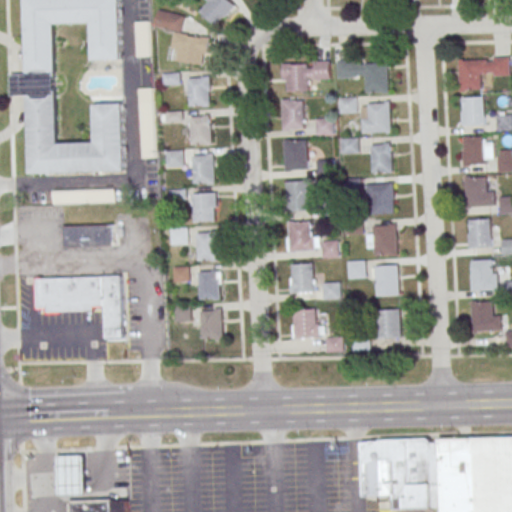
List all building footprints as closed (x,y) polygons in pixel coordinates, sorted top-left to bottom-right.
[(91,60),(90,23),(56,24),(59,143),(97,142),(96,105),(123,104),(125,169),(31,172),(28,95),(11,95),(11,74),(28,73),(26,0),(122,0),(124,59),(91,60)] [(231,0),(208,0),(209,0),(200,11),(217,27),(237,5),(231,0)] [(210,38),(182,33),(185,14),(158,10),(155,28),(175,30),(172,50),(179,51),(177,61),(206,65),(210,38)] [(151,22),(138,22),(138,55),(151,55),(151,22)] [(460,61),(482,60),(483,88),(461,90),(460,61)] [(286,63),(307,62),(309,90),(287,92),(286,63)] [(366,63),(387,62),(389,91),(367,92),(366,63)] [(188,77),(210,76),(212,105),(190,106),(188,77)] [(463,97),(484,96),(486,124),(464,126),(463,97)] [(340,97),(340,113),(357,113),(357,97),(340,97)] [(282,100),(304,98),(305,127),(283,128),(282,100)] [(368,104),(390,102),(392,131),(370,132),(368,104)] [(511,114),(497,114),(497,130),(511,130),(511,114)] [(190,116),(212,115),(214,143),(192,145),(190,116)] [(335,118),(316,118),(316,134),(335,134),(335,118)] [(464,137),(486,136),(487,164),(466,165),(464,137)] [(342,138),(342,153),(359,153),(359,138),(342,138)] [(285,140),(307,139),(308,168),(286,169),(285,140)] [(371,144),(392,143),(394,172),(372,173),(371,144)] [(511,171),(511,149),(498,149),(498,171),(511,171)] [(168,151),(168,167),(183,167),(183,151),(168,151)] [(192,155),(213,154),(215,182),(193,184),(192,155)] [(465,178),(487,177),(489,205),(467,207),(465,178)] [(287,181),(309,180),(311,209),(289,210),(287,181)] [(372,184),(394,183),(395,211),(373,212),(372,184)] [(53,190),(53,203),(116,203),(116,190),(53,190)] [(193,193),(215,192),(216,221),(195,222),(193,193)] [(511,212),(511,196),(500,196),(500,213),(511,212)] [(468,219),(490,218),(492,247),(470,248),(468,219)] [(289,222),(311,221),(313,250),(291,251),(289,222)] [(64,225),(64,246),(114,246),(114,225),(64,225)] [(375,226),(396,225),(398,253),(376,255),(375,226)] [(188,244),(188,228),(171,228),(171,244),(188,244)] [(197,232),(218,231),(220,260),(198,261),(197,232)] [(339,257),(339,240),(324,240),(324,257),(339,257)] [(472,260),(494,259),(496,288),(474,289),(472,260)] [(365,260),(349,260),(349,276),(365,276),(365,260)] [(293,264),(314,263),(316,291),(294,293),(293,264)] [(376,266),(398,265),(400,294),(378,295),(376,266)] [(199,271),(221,270),(223,298),(201,300),(199,271)] [(125,275),(36,277),(37,313),(106,311),(107,340),(127,340),(125,275)] [(341,297),(341,282),(325,282),(325,297),(341,297)] [(472,302),(494,301),(496,330),(474,331),(472,302)] [(202,309),(202,339),(222,339),(222,309),(202,309)] [(294,310),(316,309),(318,338),(296,339),(294,310)] [(379,310),(401,309),(403,338),(381,339),(379,310)] [(327,337),(327,351),(344,351),(344,337),(327,337)] [(354,351),(371,351),(371,338),(354,339),(354,351)] [(511,511),(511,437),(364,440),(365,496),(396,495),(396,510),(443,509),(442,511),(511,511)] [(59,453),(86,453),(87,492),(59,493),(59,453)] [(71,511),(71,499),(114,497),(114,499),(129,499),(129,511),(71,511)]
